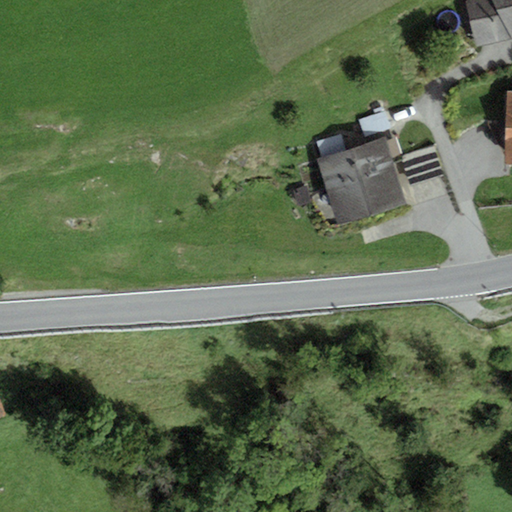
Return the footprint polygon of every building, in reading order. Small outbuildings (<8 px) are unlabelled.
[(476,48),(511,40),(491,0),(472,0),(466,1),(476,48)] [(511,0),(491,0),(511,40),(511,39),(511,0)] [(359,120),(365,137),(390,128),(384,111),(359,120)] [(318,160),(340,225),(406,203),(384,138),(318,160)] [(400,157),(410,186),(443,175),(434,146),(400,157)]
